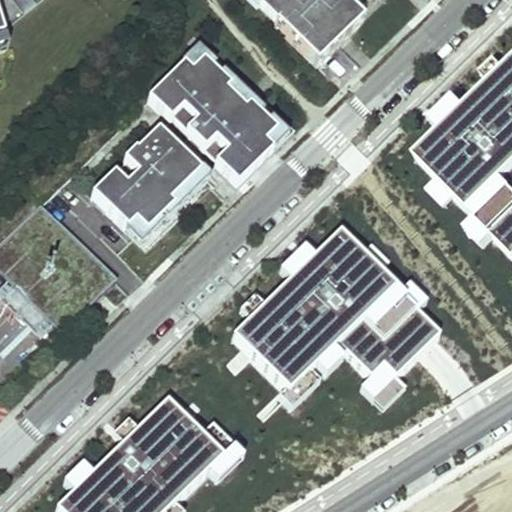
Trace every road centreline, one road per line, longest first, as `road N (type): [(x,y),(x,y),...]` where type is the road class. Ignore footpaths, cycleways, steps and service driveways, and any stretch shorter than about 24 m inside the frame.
road 1 (residential): [(469,0),(0,462)]
road 2 (residential): [(341,511),(511,402)]
